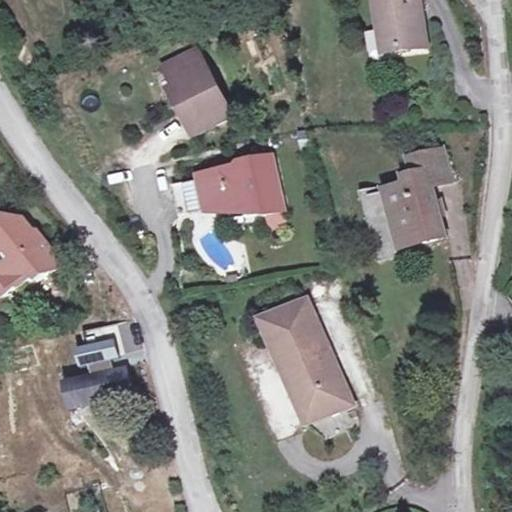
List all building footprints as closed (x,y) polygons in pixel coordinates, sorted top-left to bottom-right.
[(419,0),(375,0),(383,52),(425,46),(419,0)] [(194,52),(161,70),(182,105),(175,109),(190,138),(230,115),(194,52)] [(450,182),(442,151),(409,158),(414,175),(403,178),(404,186),(379,192),(392,240),(416,235),(418,243),(441,237),(430,187),(450,182)] [(178,219),(206,213),(223,209),(240,205),(244,219),(261,216),(265,218),(283,215),(271,158),(238,165),(240,172),(171,188),(178,219)] [(225,220),(244,219),(240,205),(223,209),(225,220)] [(0,222),(0,306),(18,295),(21,295),(36,285),(40,284),(50,276),(58,276),(61,263),(42,238),(32,238),(24,224),(0,222)] [(416,235),(392,240),(394,249),(418,243),(416,235)] [(336,372),(307,302),(262,322),(269,338),(307,322),(328,375),(336,372)] [(350,406),(336,372),(328,375),(307,322),(269,338),(291,391),(301,387),(314,420),(350,406)] [(116,340),(74,350),(79,369),(121,359),(116,340)] [(128,366),(62,383),(68,410),(134,394),(128,366)] [(301,387),(291,391),(305,424),(314,420),(301,387)]
